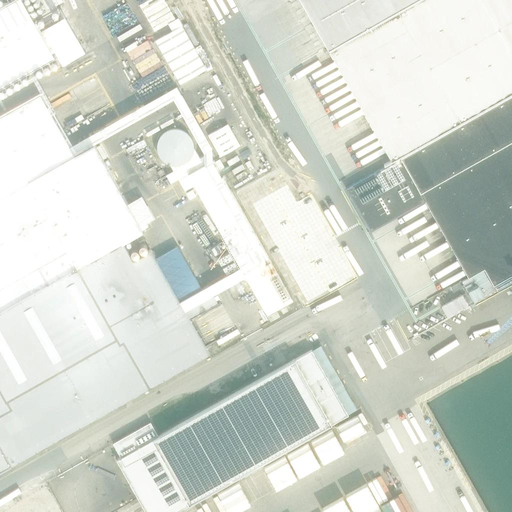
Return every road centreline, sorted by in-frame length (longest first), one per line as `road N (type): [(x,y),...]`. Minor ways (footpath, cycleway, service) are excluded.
road 1 (unknown): [(0,109),(91,61),(116,63),(137,155),(257,351)]
road 2 (unknown): [(327,313),(363,292),(368,274),(281,88),(304,52),(403,0)]
road 3 (unknown): [(269,511),(396,422)]
